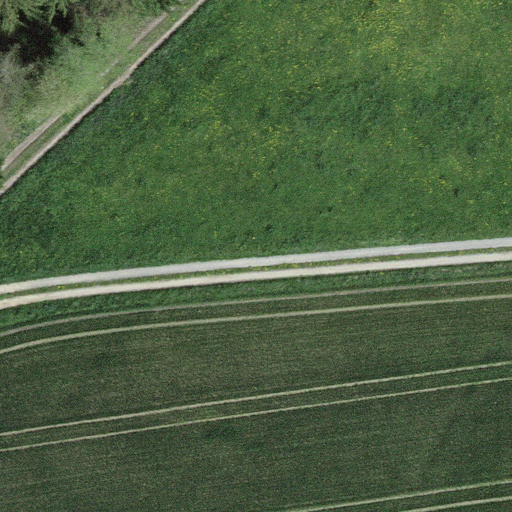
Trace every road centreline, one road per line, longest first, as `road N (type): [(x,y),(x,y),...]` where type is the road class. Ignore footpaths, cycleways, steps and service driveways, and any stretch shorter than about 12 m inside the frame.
road 1 (track): [(511,248),(0,297)]
road 2 (track): [(0,181),(185,0)]
